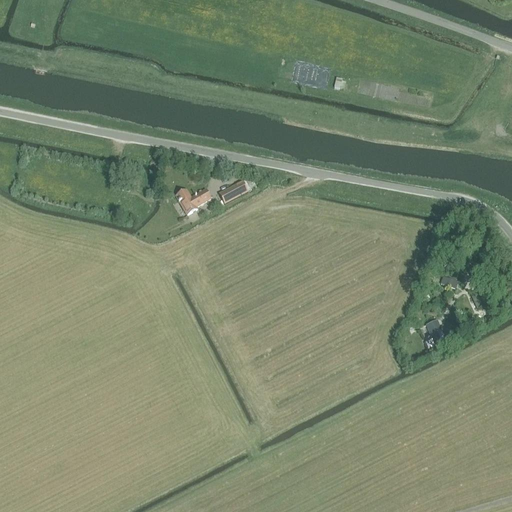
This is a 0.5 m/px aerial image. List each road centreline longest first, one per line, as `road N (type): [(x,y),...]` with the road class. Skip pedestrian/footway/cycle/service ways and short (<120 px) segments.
road 1 (unclassified): [(511,236),(484,206),(456,195),(0,112)]
road 2 (unclassified): [(511,48),(371,0)]
